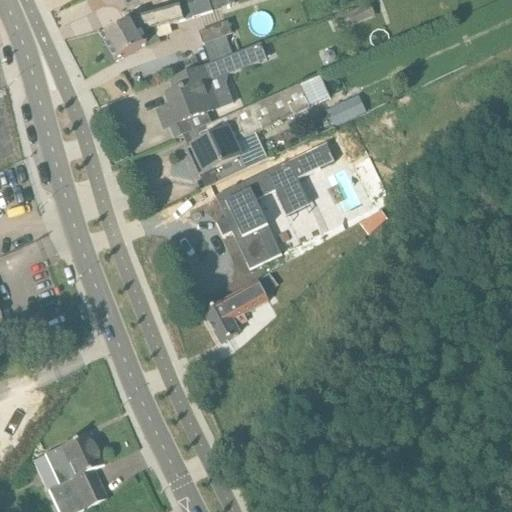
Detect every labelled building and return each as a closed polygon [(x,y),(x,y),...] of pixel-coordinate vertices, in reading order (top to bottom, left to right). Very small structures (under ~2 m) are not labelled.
[(122,0),(128,13),(155,0),(122,0)] [(176,10),(133,22),(147,46),(149,50),(161,43),(154,31),(222,11),(222,10),(236,5),(234,0),(205,0),(180,8),(180,9),(176,10)] [(173,0),(176,10),(180,9),(180,8),(205,0),(173,0)] [(349,28),(376,18),(370,5),(344,16),(349,28)] [(116,64),(147,46),(133,22),(102,40),(116,64)] [(228,23),(199,33),(203,45),(233,36),(228,23)] [(164,132),(182,125),(219,110),(209,84),(260,64),(254,48),(188,74),(170,82),(174,93),(165,97),(170,108),(157,113),(164,132)] [(202,131),(207,142),(193,149),(205,175),(211,173),(217,185),(246,171),(234,145),(309,108),(300,87),(202,131)] [(353,121),(361,117),(366,115),(358,98),(326,112),(334,129),(353,121)] [(250,271),(281,256),(256,202),(276,193),(334,166),(325,147),(216,198),(250,271)] [(399,175),(408,187),(417,180),(409,168),(399,175)] [(382,214),(360,226),(369,238),(387,222),(382,214)] [(221,346),(246,333),(240,321),(244,318),(241,310),(266,297),(258,285),(204,314),(221,346)] [(49,493),(58,511),(84,511),(107,502),(93,473),(104,468),(89,436),(44,457),(51,471),(65,465),(73,481),(59,488),(49,493)]
